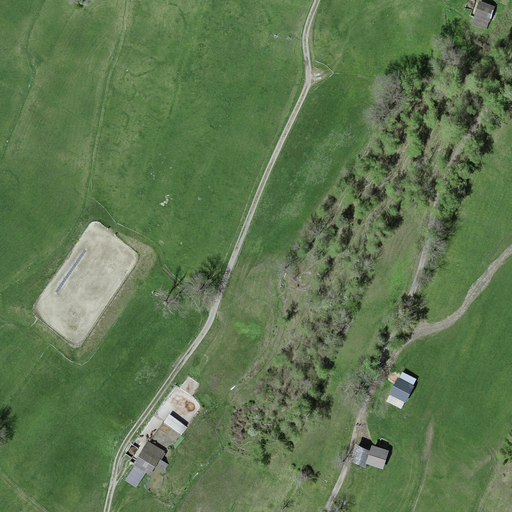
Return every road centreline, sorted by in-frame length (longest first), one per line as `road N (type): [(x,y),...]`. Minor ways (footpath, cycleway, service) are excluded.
road 1 (track): [(317,0),(305,35),(304,91),(209,322),(120,450),(105,511)]
road 2 (track): [(511,88),(471,126),(450,161),(414,285),(325,511)]
